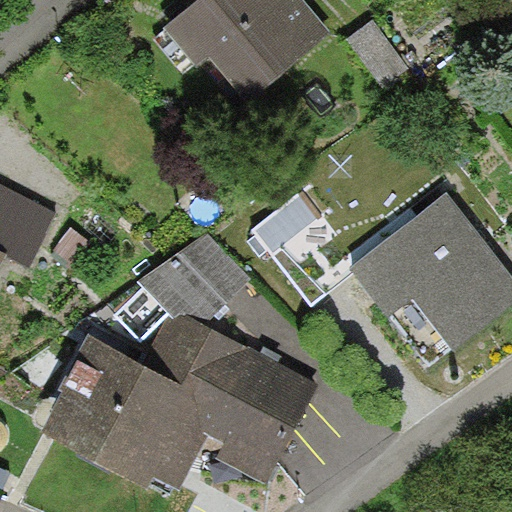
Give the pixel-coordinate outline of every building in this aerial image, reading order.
[(304,0),(199,0),(165,30),(198,69),(206,61),(246,108),(333,34),(304,0)] [(373,21),(347,40),(383,89),(409,69),(373,21)] [(57,214),(0,184),(0,252),(8,257),(7,260),(30,270),(57,214)] [(511,308),(511,278),(447,195),(349,271),(388,321),(391,319),(429,368),(450,351),(452,354),(511,308)] [(92,243),(70,229),(55,252),(76,266),(92,243)] [(136,283),(141,288),(206,324),(251,279),(209,232),(136,283)] [(298,233),(267,258),(306,305),(337,281),(298,233)] [(0,252),(0,379),(10,373),(0,367),(0,272),(7,260),(8,257),(0,252)] [(268,487),(319,386),(206,324),(141,288),(100,329),(96,327),(40,437),(149,492),(155,480),(179,493),(207,438),(224,447),(217,461),(268,487)]
